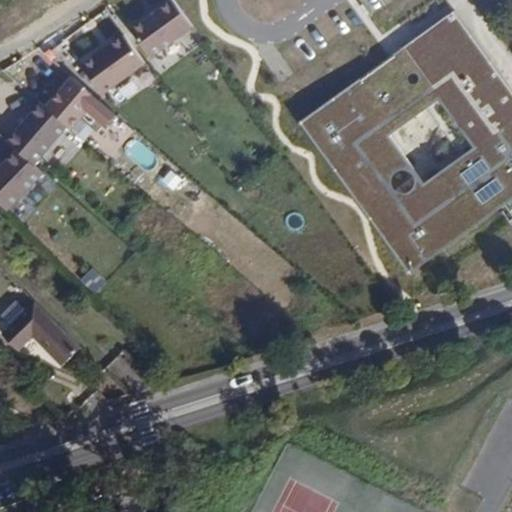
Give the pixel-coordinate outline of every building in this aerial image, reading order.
[(151,57),(193,25),(173,0),(168,0),(131,29),(151,57)] [(511,86),(455,9),(300,123),(411,273),(511,199),(511,86)] [(114,85),(146,60),(125,32),(82,63),(104,92),(114,85)] [(116,114),(72,75),(45,106),(65,123),(71,128),(72,130),(88,112),(105,127),(116,114)] [(71,128),(65,123),(45,106),(37,98),(3,137),(14,146),(37,166),(71,128)] [(37,166),(14,146),(0,162),(0,199),(13,211),(45,173),(37,166)] [(80,352),(32,307),(0,340),(0,345),(14,359),(29,342),(61,372),(80,352)] [(141,494),(140,490),(135,487),(130,488),(126,492),(126,498),(130,502),(136,502),(140,498),(141,494)]
